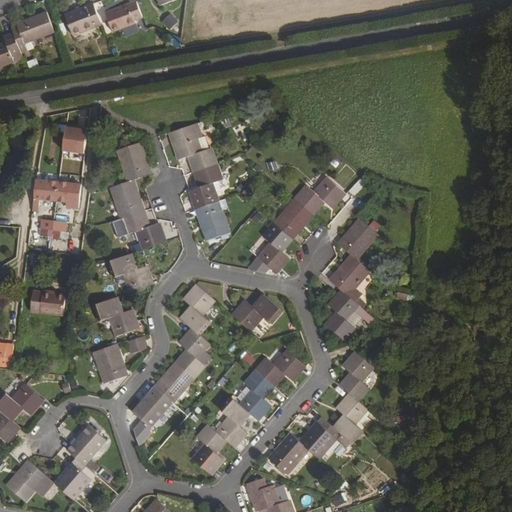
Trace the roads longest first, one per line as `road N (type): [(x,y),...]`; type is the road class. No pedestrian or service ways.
road 1 (tertiary): [(0,103),(511,13)]
road 2 (residential): [(295,289),(320,373),(227,490)]
road 3 (residential): [(116,408),(158,356),(154,304),(178,273),(197,269)]
road 4 (residential): [(154,139),(197,269)]
